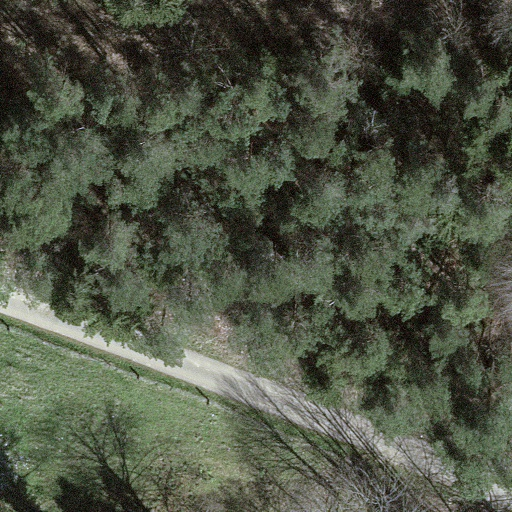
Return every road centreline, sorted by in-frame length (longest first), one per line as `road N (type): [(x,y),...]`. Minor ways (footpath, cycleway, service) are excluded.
road 1 (track): [(511,500),(0,294)]
road 2 (track): [(0,27),(245,0)]
